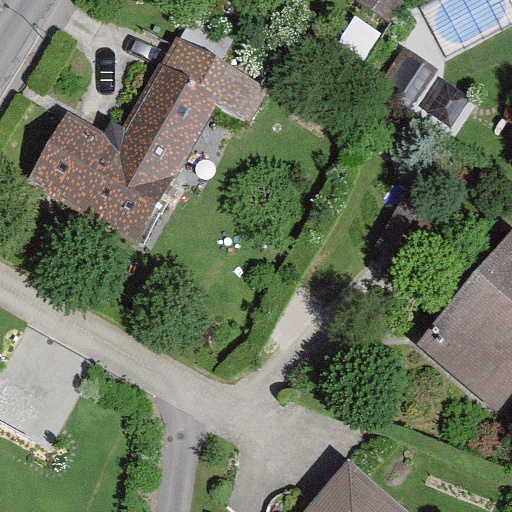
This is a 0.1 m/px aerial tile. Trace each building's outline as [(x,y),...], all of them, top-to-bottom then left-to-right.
[(372,0),(362,18),(392,36),(413,0),(372,0)] [(129,141),(121,136),(114,148),(74,126),(33,197),(143,260),(221,126),(252,145),(276,103),(182,50),(129,141)] [(410,211),(382,259),(413,277),(441,228),(410,211)] [(511,266),(428,364),(504,430),(511,420),(511,266)] [(401,511),(357,475),(326,511),(401,511)]
